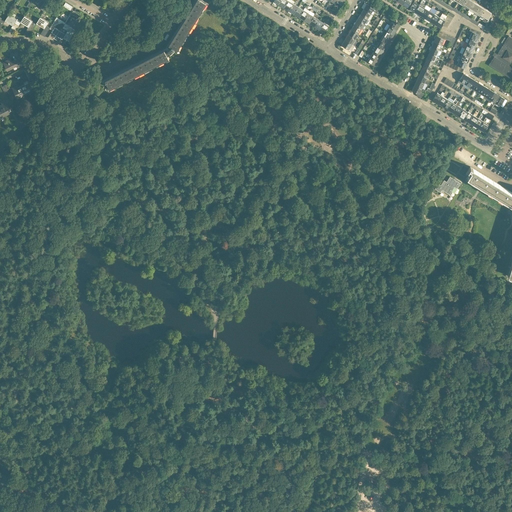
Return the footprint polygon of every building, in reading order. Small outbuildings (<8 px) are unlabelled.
[(39,0),(43,3),(40,9),(44,11),(51,0),(50,0),(47,0),(47,1),(45,0),(39,0)] [(195,0),(168,44),(169,44),(169,45),(168,45),(164,47),(165,48),(164,48),(163,47),(104,77),(108,84),(107,85),(108,87),(109,89),(125,81),(152,67),(169,58),(169,57),(167,55),(175,48),(177,49),(206,2),(205,1),(202,0),(195,0)] [(289,11),(293,4),(294,2),(291,0),(288,0),(284,7),(289,11)] [(469,9),(474,1),(471,0),(466,0),(463,5),(469,9)] [(409,8),(415,12),(419,5),(414,1),(409,8)] [(475,12),(479,5),(474,1),(469,9),(475,12)] [(419,5),(415,12),(420,15),(424,8),(425,6),(420,3),(419,5)] [(298,7),(293,4),(289,11),(288,12),(291,14),(292,12),(294,14),(298,7)] [(377,13),(380,9),(374,5),(371,6),(370,5),(370,6),(367,4),(363,9),(370,13),(372,10),(377,13)] [(480,16),(485,8),(479,5),(475,12),(480,16)] [(294,14),(299,17),(303,10),(298,7),(294,14)] [(303,10),(299,17),(304,20),(308,13),(310,11),(305,8),(303,10)] [(424,8),(420,15),(425,18),(429,11),(424,8)] [(483,21),(486,23),(491,12),(485,8),(480,16),(484,18),(483,21)] [(370,13),(363,9),(360,14),(367,18),(370,13)] [(429,11),(425,18),(430,21),(434,14),(435,13),(430,9),(429,11)] [(70,16),(65,22),(76,29),(80,22),(79,22),(79,21),(78,21),(77,20),(78,19),(78,18),(79,16),(79,15),(73,11),(70,16)] [(313,16),(308,13),(304,20),(309,23),(313,16)] [(313,16),(309,23),(314,26),(319,19),(321,16),(315,13),(313,16)] [(391,22),(389,25),(397,30),(400,24),(397,22),(396,22),(394,21),(396,18),(388,13),(385,18),(391,22)] [(5,20),(14,26),(11,32),(13,34),(21,22),(20,22),(21,22),(9,14),(5,20)] [(364,24),(367,18),(360,14),(357,19),(364,24)] [(430,21),(435,24),(439,17),(434,14),(430,21)] [(21,22),(20,22),(21,22),(30,28),(26,34),(29,35),(34,27),(36,23),(24,15),(21,22)] [(439,17),(435,24),(440,27),(440,28),(442,24),(444,22),(445,19),(446,18),(441,15),(439,17)] [(36,23),(46,29),(42,35),(45,37),(50,29),(50,28),(46,25),(48,22),(40,17),(36,23)] [(61,39),(62,39),(64,37),(69,41),(76,29),(65,22),(57,17),(50,28),(50,29),(52,30),(51,33),(56,35),(54,38),(53,38),(59,42),(60,41),(59,41),(61,39)] [(314,26),(319,30),(324,22),(319,19),(314,26)] [(364,24),(357,19),(354,24),(361,29),(364,24)] [(329,26),(324,22),(319,30),(325,33),(329,26)] [(358,34),(361,29),(354,24),(351,29),(358,34)] [(394,35),(397,30),(389,25),(386,30),(394,35)] [(469,37),(477,41),(480,35),(475,33),(476,30),(470,28),(468,32),(471,33),(469,37)] [(358,34),(351,29),(348,34),(355,39),(358,34)] [(394,35),(386,30),(384,29),(381,34),(383,35),(390,40),(394,35)] [(352,44),(355,39),(348,34),(345,40),(352,44)] [(387,45),(390,40),(383,35),(380,40),(387,45)] [(440,37),(437,36),(437,35),(435,36),(434,38),(435,39),(434,41),(440,43),(442,44),(444,39),(443,38),(440,37)] [(511,79),(511,77),(511,37),(509,36),(503,44),(504,45),(502,47),(502,46),(495,57),(494,56),(492,60),(491,61),(489,65),(496,69),(502,73),(511,79)] [(469,37),(467,43),(475,46),(477,41),(469,37)] [(379,42),(377,45),(384,50),(387,45),(380,40),(377,39),(376,41),(379,42)] [(354,46),(352,44),(345,40),(341,45),(348,49),(348,50),(350,51),(351,51),(354,46)] [(442,44),(440,43),(434,41),(432,41),(431,43),(433,44),(432,46),(439,50),(440,49),(442,44)] [(472,52),(475,46),(467,43),(464,48),(472,52)] [(375,44),(371,49),(374,51),(381,55),(384,50),(377,45),(375,44)] [(429,52),(437,55),(439,50),(432,46),(430,46),(429,49),(430,50),(429,52)] [(464,48),(462,54),(470,57),(471,57),(472,55),(471,54),(472,52),(464,48)] [(374,51),(371,56),(378,60),(381,55),(374,51)] [(434,61),(437,55),(429,52),(427,57),(434,61)] [(367,61),(374,65),(378,60),(371,56),(368,54),(366,56),(369,58),(367,61)] [(462,54),(459,59),(467,63),(470,57),(462,54)] [(427,57),(424,63),(432,66),(434,61),(427,57)] [(10,58),(3,62),(7,69),(7,70),(11,68),(16,66),(17,67),(22,65),(19,58),(12,62),(10,58)] [(458,58),(457,60),(458,61),(457,65),(459,65),(461,67),(464,68),(465,68),(467,63),(459,59),(458,58)] [(42,74),(37,64),(36,63),(27,68),(28,71),(33,79),(34,80),(42,76),(41,74),(42,74)] [(422,68),(429,72),(432,66),(424,63),(423,63),(421,65),(423,66),(422,68)] [(422,68),(419,74),(427,77),(430,79),(431,76),(428,75),(429,72),(422,68)] [(463,85),(464,83),(468,76),(463,73),(458,81),(463,85)] [(427,77),(419,74),(417,79),(424,83),(428,84),(429,82),(425,80),(427,77)] [(464,83),(469,86),(474,79),(468,76),(464,83)] [(414,85),(422,88),(424,83),(417,79),(415,79),(414,81),(415,83),(414,85)] [(469,86),(474,90),(479,83),(474,79),(469,86)] [(25,84),(21,86),(25,94),(33,90),(32,88),(31,86),(31,87),(28,80),(24,82),(25,84)] [(474,90),(480,93),(484,86),(479,83),(474,90)] [(11,90),(7,84),(4,85),(7,92),(8,92),(11,99),(15,97),(11,90)] [(418,93),(417,96),(423,99),(425,94),(420,91),(422,88),(414,85),(412,90),(415,92),(416,93),(416,92),(418,93)] [(17,97),(25,94),(21,86),(18,88),(17,86),(12,88),(17,97)] [(480,93),(478,95),(480,96),(480,97),(483,99),(483,98),(489,89),(484,86),(480,93)] [(489,89),(483,98),(489,101),(489,100),(494,92),(489,89)] [(440,95),(437,93),(433,100),(438,103),(442,96),(444,93),(442,92),(440,95)] [(494,92),(489,100),(491,102),(492,100),(495,102),(499,95),(494,92)] [(504,98),(499,95),(495,102),(494,104),(496,105),(497,104),(500,106),(504,98)] [(442,96),(438,103),(440,104),(443,106),(448,99),(442,96)] [(448,99),(443,106),(448,109),(452,102),(454,100),(449,97),(448,99)] [(3,106),(0,107),(0,108),(4,116),(11,112),(11,110),(10,109),(8,105),(11,104),(8,99),(1,102),(3,106)] [(448,110),(448,111),(450,112),(451,111),(453,113),(458,105),(460,102),(457,101),(455,104),(452,102),(448,109),(448,110)] [(458,116),(463,109),(458,105),(453,113),(458,116)] [(461,118),(463,119),(468,112),(463,109),(458,116),(457,117),(461,119),(461,118)] [(463,119),(468,122),(473,115),(468,112),(463,119)] [(468,122),(473,125),(478,118),(473,115),(468,122)] [(473,125),(479,128),(483,121),(478,118),(473,125)] [(399,120),(397,126),(409,130),(411,124),(399,120)] [(488,124),(483,121),(479,128),(478,130),(481,131),(482,130),(484,132),(488,124)] [(405,147),(391,142),(387,152),(402,156),(405,147)] [(468,175),(466,179),(511,207),(511,254),(505,276),(507,277),(508,276),(511,276),(511,192),(470,166),(466,173),(468,175)] [(450,176),(442,190),(450,195),(454,187),(457,189),(460,183),(450,176)]
